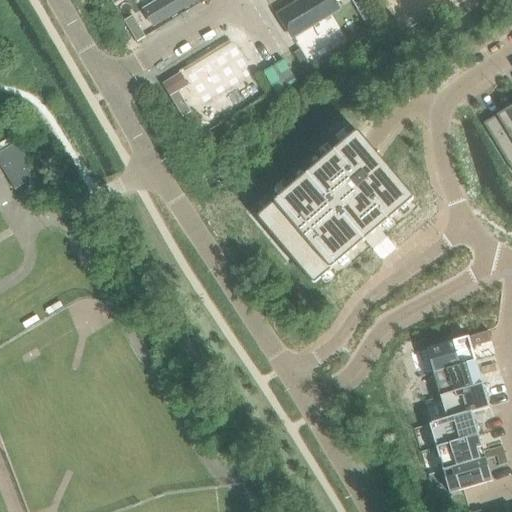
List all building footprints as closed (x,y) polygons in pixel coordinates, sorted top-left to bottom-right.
[(198,0),(169,0),(141,18),(149,31),(199,0),(198,0)] [(303,0),(272,18),(286,42),(335,13),(327,0),(303,0)] [(366,6),(362,0),(350,0),(357,11),(366,6)] [(426,0),(432,10),(452,0),(426,0)] [(145,37),(132,16),(124,22),(136,43),(145,37)] [(187,74),(204,101),(245,76),(228,49),(187,74)] [(191,113),(178,92),(189,86),(181,73),(162,85),(182,118),(191,113)] [(511,106),(483,124),(486,129),(511,171),(511,106)] [(363,133),(261,218),(319,286),(420,200),(363,133)] [(37,177),(16,143),(0,152),(0,164),(15,190),(37,177)] [(75,201),(71,192),(64,195),(68,204),(75,201)] [(104,262),(100,256),(93,261),(96,267),(104,262)] [(488,332),(426,350),(433,374),(475,362),(472,348),(491,343),(488,332)] [(433,374),(440,397),(482,385),(475,362),(433,374)] [(440,397),(447,420),(471,413),(489,408),(482,385),(440,397)] [(431,425),(429,425),(436,448),(478,436),(471,413),(447,420),(431,425)] [(485,459),(478,436),(436,448),(442,471),(485,459)] [(485,459),(442,471),(449,494),(491,482),(485,459)]
